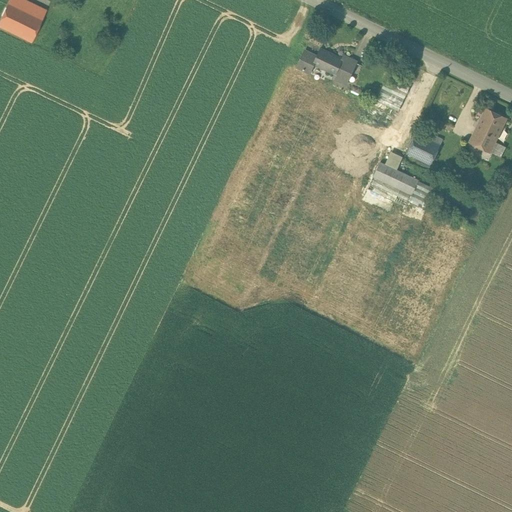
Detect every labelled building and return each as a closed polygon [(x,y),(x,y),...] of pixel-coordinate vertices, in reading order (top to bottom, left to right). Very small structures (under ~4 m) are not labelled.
[(47,9),(26,0),(9,0),(8,3),(43,19),(47,9)] [(43,19),(8,3),(0,20),(0,28),(31,43),(43,19)] [(356,62),(344,57),(342,60),(320,49),(317,57),(305,51),(298,67),(309,73),(313,64),(335,75),(334,78),(346,84),(356,62)] [(373,106),(292,68),(204,253),(313,305),(310,311),(416,362),(477,234),(426,210),(436,190),(418,181),(411,195),(373,177),(380,162),(387,148),(376,143),(393,109),(398,111),(410,87),(387,77),(373,106)] [(506,119),(486,109),(470,142),(490,152),(495,142),(506,119)] [(431,140),(417,133),(407,154),(423,162),(431,166),(440,145),(431,140)] [(443,140),(434,135),(431,140),(440,145),(443,140)] [(506,147),(495,142),(490,152),(501,157),(506,147)] [(391,152),(385,165),(397,170),(402,157),(391,152)] [(385,165),(380,162),(373,177),(411,195),(418,181),(418,180),(397,170),(385,165)] [(445,187),(434,206),(476,225),(485,204),(445,187)] [(206,261),(198,274),(199,279),(207,286),(229,296),(236,291),(237,281),(238,277),(232,272),(210,262),(206,261)]
